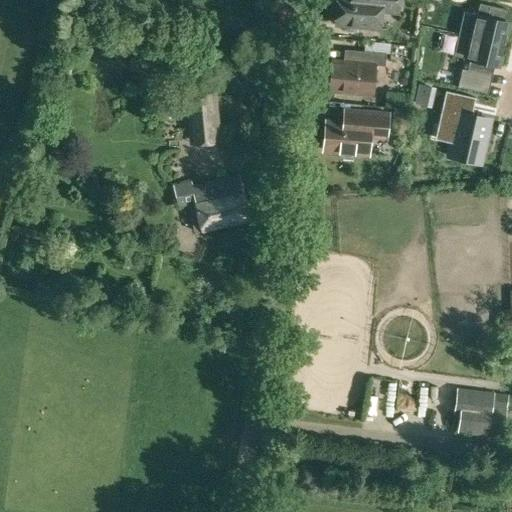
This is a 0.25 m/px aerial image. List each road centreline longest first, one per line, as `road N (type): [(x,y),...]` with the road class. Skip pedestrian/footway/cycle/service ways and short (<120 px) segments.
road 1 (unclassified): [(239,511),(292,0)]
road 2 (unknown): [(249,428),(511,453)]
